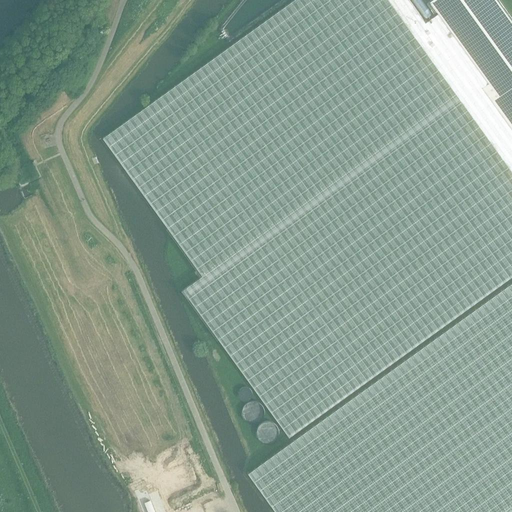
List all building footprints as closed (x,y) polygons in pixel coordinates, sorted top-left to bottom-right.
[(511,127),(482,87),(489,82),(438,13),(425,22),(409,0),(293,0),(103,138),(203,276),(183,290),(289,436),(511,275),(511,127)] [(482,87),(511,127),(511,19),(498,0),(430,0),(430,1),(438,13),(489,82),(482,87)] [(511,511),(511,282),(248,473),(276,511),(511,511)] [(267,416),(267,415),(266,412),(265,410),(264,408),(262,407),(260,406),(258,405),(256,405),(253,405),(252,405),(250,406),(248,408),(246,411),(245,415),(245,417),(246,419),(248,423),(250,425),(252,425),(256,426),(258,426),(260,425),(263,423),(265,422),(266,420),(267,416)] [(281,436),(281,435),(281,434),(280,431),(278,428),(275,426),(272,425),(271,425),(266,425),(263,427),(261,429),(260,431),(259,433),(259,435),(260,439),(261,441),(262,443),(263,444),(265,445),(269,446),(273,446),(277,444),(278,442),(280,440),(280,438),(281,436)]
